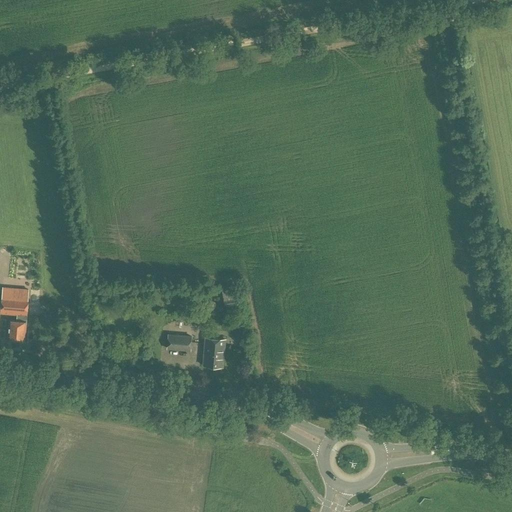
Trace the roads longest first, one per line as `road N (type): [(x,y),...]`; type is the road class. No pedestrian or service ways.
road 1 (track): [(0,86),(447,5)]
road 2 (track): [(453,4),(447,33),(511,359)]
road 3 (tertiary): [(325,445),(259,414),(0,367)]
road 4 (secondary): [(511,457),(449,451),(380,458)]
